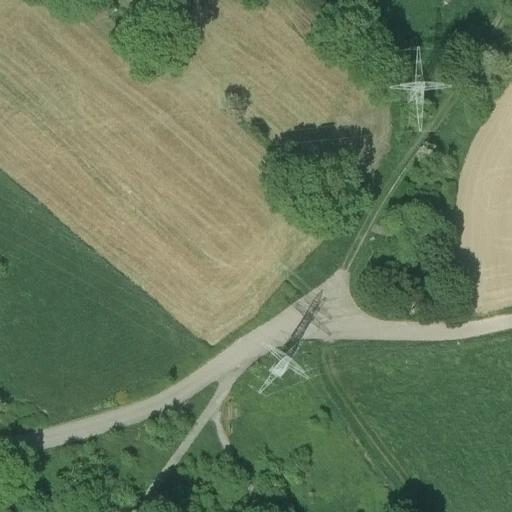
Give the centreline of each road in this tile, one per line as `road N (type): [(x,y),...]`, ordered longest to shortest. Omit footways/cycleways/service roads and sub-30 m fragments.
road 1 (track): [(325,319),(415,150),(511,3)]
road 2 (unclassified): [(0,451),(133,418),(181,397),(288,327),(325,319)]
road 3 (track): [(383,511),(382,481),(288,327)]
road 4 (track): [(213,405),(134,511)]
road 5 (track): [(262,511),(220,447),(213,405)]
